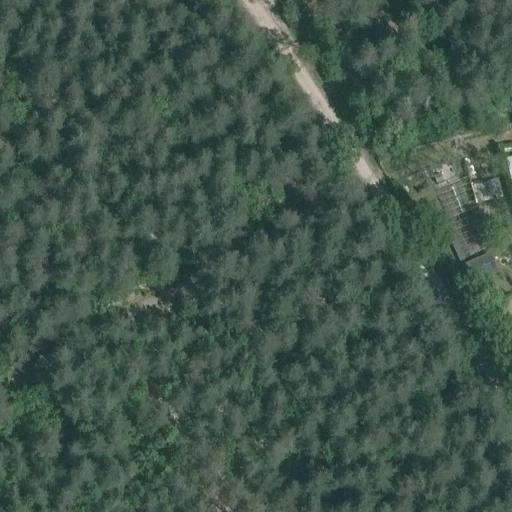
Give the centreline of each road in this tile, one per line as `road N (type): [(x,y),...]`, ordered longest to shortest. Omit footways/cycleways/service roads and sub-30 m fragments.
road 1 (unknown): [(504,511),(187,0)]
road 2 (track): [(511,419),(248,0)]
road 3 (track): [(303,187),(0,359)]
